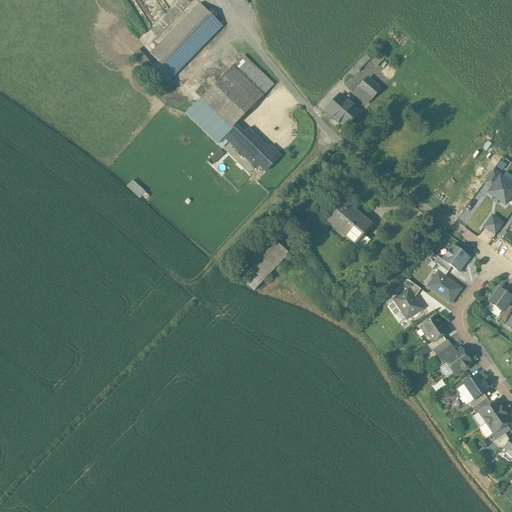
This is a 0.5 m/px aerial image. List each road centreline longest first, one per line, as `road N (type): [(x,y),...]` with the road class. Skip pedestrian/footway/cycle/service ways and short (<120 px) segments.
road 1 (residential): [(495,261),(326,131),(217,0)]
road 2 (residential): [(495,261),(456,318),(511,402)]
